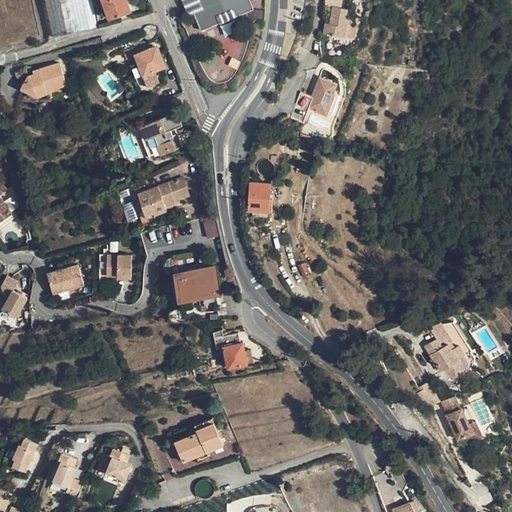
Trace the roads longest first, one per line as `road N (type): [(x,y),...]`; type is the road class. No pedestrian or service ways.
road 1 (residential): [(354,444),(244,479),(205,473),(153,499),(144,497),(144,460),(130,430),(69,429),(52,437),(23,492)]
road 2 (residential): [(0,252),(40,266),(36,301),(52,316),(103,304),(137,308),(154,255),(186,246),(214,250),(226,295),(252,309)]
road 3 (secondary): [(258,294),(384,414),(446,511)]
road 4 (unclassified): [(354,444),(328,398),(255,324),(252,309)]
road 5 (unknown): [(399,434),(380,337),(404,331),(428,366)]
road 6 (residential): [(155,0),(197,110),(222,128)]
